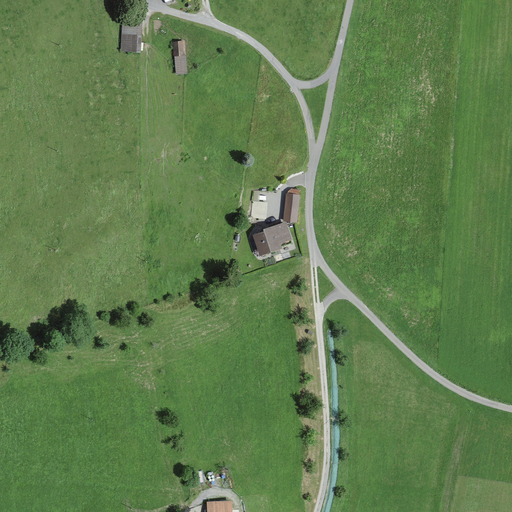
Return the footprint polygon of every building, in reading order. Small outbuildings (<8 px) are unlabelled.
[(125,18),(123,49),(137,50),(139,19),(125,18)] [(176,50),(177,74),(185,73),(182,42),(173,43),(174,50),(176,50)] [(296,222),(299,190),(291,189),(288,191),(287,194),(285,220),(296,222)] [(266,203),(254,201),(251,217),(265,218),(266,203)] [(261,252),(291,243),(285,223),(272,228),(273,231),(256,237),(261,252)] [(229,511),(229,503),(209,504),(209,511),(229,511)]
